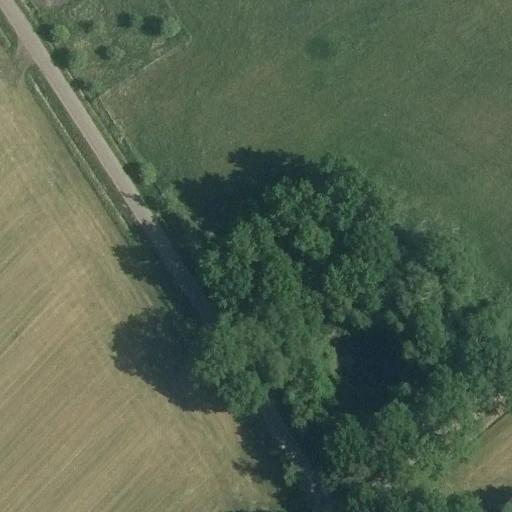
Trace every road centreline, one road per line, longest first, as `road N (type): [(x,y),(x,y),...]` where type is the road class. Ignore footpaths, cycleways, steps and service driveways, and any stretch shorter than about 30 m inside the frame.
road 1 (unclassified): [(330,511),(3,0)]
road 2 (track): [(363,511),(511,382)]
